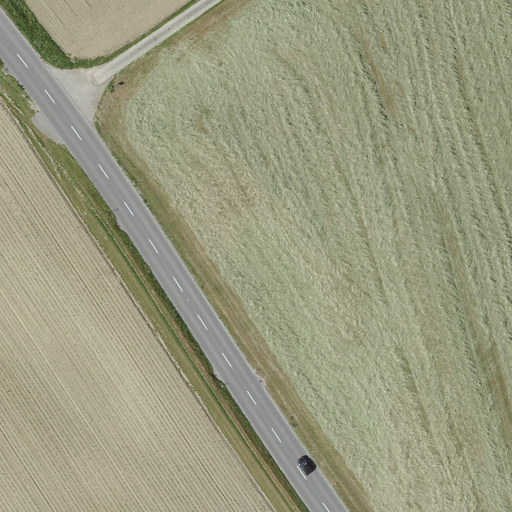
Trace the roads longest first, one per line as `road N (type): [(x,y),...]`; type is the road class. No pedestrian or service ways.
road 1 (tertiary): [(0,29),(333,511)]
road 2 (track): [(54,101),(203,0)]
